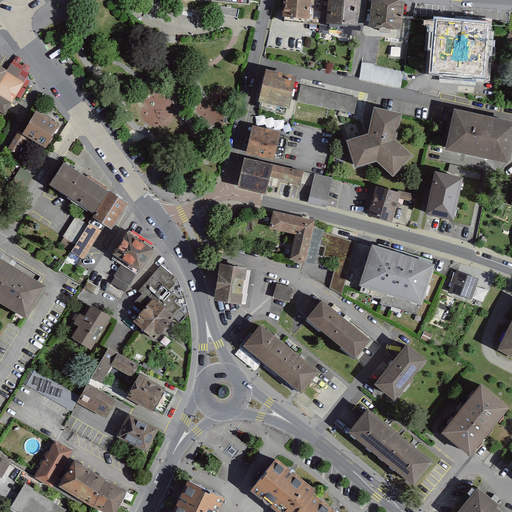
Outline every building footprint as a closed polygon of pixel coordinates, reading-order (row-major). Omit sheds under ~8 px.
[(285,0),(283,23),(307,25),(308,0),(285,0)] [(322,0),(320,39),(357,41),(359,0),(322,0)] [(371,0),(370,26),(380,27),(380,32),(392,33),(392,28),(400,29),(402,0),(371,0)] [(217,13),(238,18),(239,9),(219,5),(217,13)] [(422,74),(485,77),(487,21),(425,18),(422,74)] [(0,66),(0,111),(5,115),(28,76),(22,73),(24,70),(12,62),(7,71),(0,66)] [(361,81),(402,85),(404,69),(362,64),(361,81)] [(265,69),(257,106),(286,112),(295,76),(265,69)] [(359,98),(300,85),(297,102),(355,115),(359,98)] [(59,121),(35,107),(21,131),(45,145),(59,121)] [(511,140),(511,118),(454,107),(446,148),(508,161),(511,140)] [(345,141),(354,168),(375,163),(392,178),(414,157),(396,141),(402,116),(374,109),(368,134),(345,141)] [(280,131),(252,125),(246,152),(274,158),(280,131)] [(245,155),(237,184),(265,192),(269,176),(272,162),(245,155)] [(63,158),(48,181),(94,210),(109,187),(63,158)] [(300,184),(303,170),(272,162),(269,176),(300,184)] [(22,167),(14,180),(26,188),(34,175),(22,167)] [(464,179),(435,173),(426,216),(454,222),(464,179)] [(333,179),(315,174),(308,202),(326,206),(333,179)] [(127,199),(109,187),(94,210),(92,214),(106,222),(112,225),(127,199)] [(376,187),(368,216),(393,223),(401,194),(376,187)] [(400,199),(415,203),(417,195),(402,191),(400,199)] [(272,212),(268,227),(295,233),(289,257),(305,261),(314,223),(272,212)] [(66,257),(79,266),(106,222),(92,214),(66,257)] [(154,246),(127,229),(109,257),(136,274),(154,246)] [(433,259),(373,240),(360,282),(420,301),(433,259)] [(0,259),(0,302),(27,319),(46,287),(0,259)] [(240,301),(245,267),(219,263),(214,297),(240,301)] [(173,317),(181,323),(186,316),(177,309),(183,302),(170,292),(177,285),(173,281),(176,277),(160,265),(138,290),(142,293),(134,301),(135,302),(128,310),(136,317),(132,321),(155,339),(173,317)] [(458,268),(450,293),(471,300),(480,276),(458,268)] [(289,302),(293,287),(276,283),(272,297),(289,302)] [(304,316),(353,358),(370,338),(321,296),(304,316)] [(112,318),(92,306),(85,317),(80,314),(74,323),(78,326),(71,338),(90,351),(112,318)] [(511,315),(498,346),(511,352),(511,315)] [(259,322),(240,345),(297,394),(317,371),(259,322)] [(406,339),(375,381),(396,397),(428,355),(406,339)] [(90,376),(100,382),(118,353),(108,346),(90,376)] [(130,376),(137,363),(118,353),(111,365),(130,376)] [(73,409),(76,401),(71,399),(75,390),(33,371),(25,387),(73,409)] [(165,388),(139,373),(125,396),(152,411),(165,388)] [(479,381),(441,431),(470,454),(509,404),(479,381)] [(117,399),(87,383),(76,401),(105,418),(117,399)] [(367,409),(347,434),(413,486),(433,461),(367,409)] [(158,427),(127,413),(116,437),(146,450),(158,427)] [(50,487),(72,450),(54,440),(32,476),(50,487)] [(109,511),(112,511),(127,487),(73,456),(58,483),(109,511)] [(0,477),(1,478),(9,464),(0,459),(0,477)] [(318,491),(276,459),(250,492),(274,511),(297,511),(300,509),(302,511),(314,496),(318,491)] [(219,511),(225,500),(188,482),(173,511),(219,511)] [(78,511),(70,511),(24,484),(10,509),(14,511),(84,511),(80,509),(78,511)] [(509,511),(477,486),(456,511),(509,511)] [(333,511),(314,496),(302,511),(300,509),(297,511),(333,511)]
